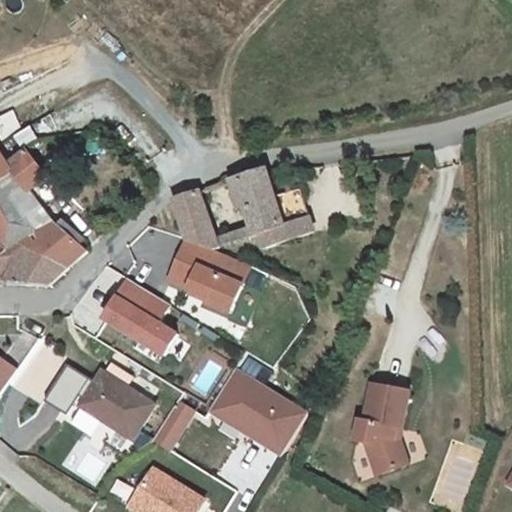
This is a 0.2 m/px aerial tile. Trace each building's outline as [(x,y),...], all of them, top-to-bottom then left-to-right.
[(0,158),(20,144),(0,103),(0,158)] [(69,162),(54,142),(30,160),(31,165),(16,176),(91,267),(113,250),(86,224),(61,194),(50,179),(69,162)] [(20,144),(0,158),(0,202),(25,236),(32,246),(41,240),(49,257),(31,273),(42,279),(55,283),(68,283),(69,283),(91,267),(16,176),(31,165),(30,160),(20,144)] [(245,234),(228,197),(206,205),(202,207),(216,239),(252,253),(252,245),(298,227),(308,243),(348,224),(329,185),(306,194),(294,170),(268,181),(281,206),(287,219),(245,234)] [(281,206),(268,181),(261,184),(274,209),(281,206)] [(0,264),(6,270),(31,273),(49,257),(41,240),(32,246),(25,236),(8,249),(0,254),(0,264)] [(252,253),(216,239),(200,281),(243,298),(241,304),(263,312),(281,264),(252,253)] [(191,307),(153,280),(127,322),(185,358),(198,337),(180,326),(191,307)] [(3,332),(0,332),(0,376),(15,389),(38,361),(3,332)] [(134,361),(127,371),(149,386),(155,377),(134,361)] [(101,402),(118,378),(94,362),(69,399),(92,414),(101,402)] [(127,371),(124,369),(118,378),(101,402),(152,438),(175,405),(149,386),(127,371)] [(328,419),(258,371),(231,409),(270,436),(301,458),(328,419)] [(430,382),(395,375),(387,411),(383,410),(378,432),(391,435),(398,461),(429,451),(421,426),(416,425),(418,418),(423,419),(430,382)] [(213,415),(197,404),(171,442),(187,453),(213,415)] [(270,436),(231,409),(228,414),(267,441),(270,436)] [(150,511),(213,511),(218,505),(170,470),(144,507),(150,511)]
